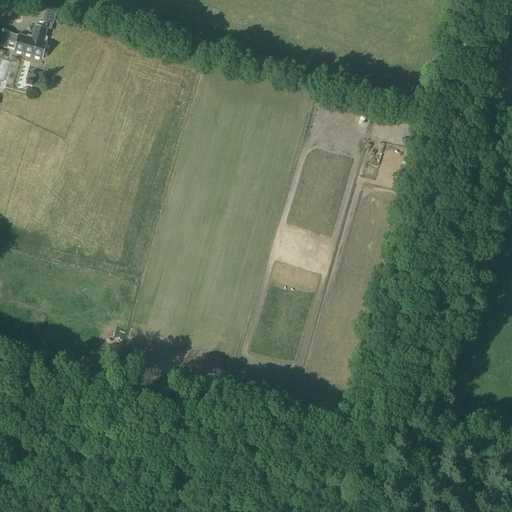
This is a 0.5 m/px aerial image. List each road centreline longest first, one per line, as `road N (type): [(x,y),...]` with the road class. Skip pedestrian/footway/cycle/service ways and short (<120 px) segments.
road 1 (track): [(342,511),(489,0)]
road 2 (track): [(458,110),(319,71)]
